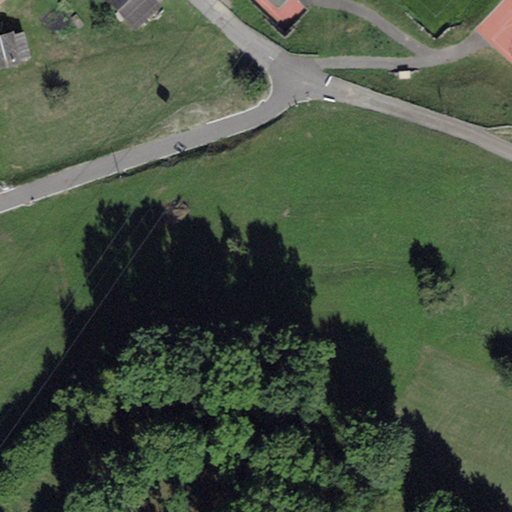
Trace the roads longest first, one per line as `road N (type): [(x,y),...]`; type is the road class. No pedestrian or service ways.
road 1 (residential): [(311,89),(224,129),(0,205)]
road 2 (unclassified): [(511,155),(391,107),(311,89)]
road 3 (residential): [(199,0),(311,89)]
